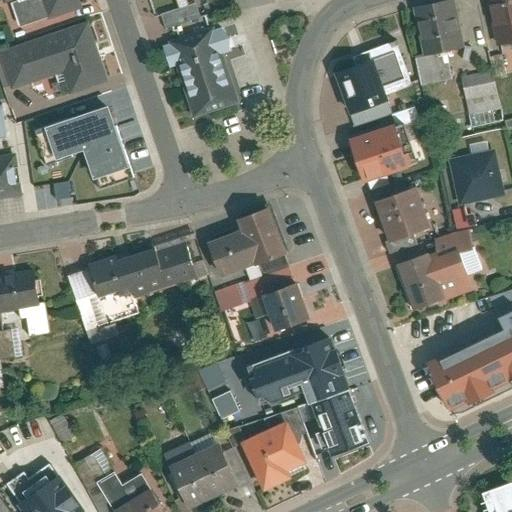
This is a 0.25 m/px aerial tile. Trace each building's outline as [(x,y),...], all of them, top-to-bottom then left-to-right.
[(81,0),(4,0),(6,5),(22,0),(45,0),(52,20),(84,9),(81,0)] [(456,0),(455,0),(415,9),(426,58),(468,48),(456,0)] [(511,0),(491,0),(503,48),(511,46),(511,0)] [(165,29),(201,17),(196,2),(160,14),(165,29)] [(179,67),(197,118),(241,103),(224,55),(241,49),(236,35),(231,20),(212,26),(208,15),(189,22),(172,27),(176,42),(164,46),(172,69),(179,67)] [(284,32),(285,30),(286,28),(285,26),(284,24),(283,23),(281,22),(279,22),(277,22),(275,23),(274,25),(273,27),(273,29),(274,31),(275,33),(277,34),(279,34),(281,34),(283,33),(284,32)] [(91,24),(2,53),(14,90),(66,72),(75,97),(111,85),(91,24)] [(375,64),(339,77),(352,117),(389,104),(375,64)] [(472,127),(485,123),(487,130),(505,126),(491,70),(460,78),(472,127)] [(111,107),(35,132),(47,166),(74,157),(73,153),(87,149),(100,190),(134,179),(111,107)] [(398,127),(352,142),(367,185),(412,169),(398,127)] [(498,150),(451,160),(461,207),(508,197),(498,150)] [(0,196),(21,193),(14,156),(0,158),(0,196)] [(420,191),(379,205),(395,250),(436,236),(420,191)] [(285,252),(267,208),(234,221),(240,235),(209,248),(220,277),(285,252)] [(456,228),(475,225),(473,208),(454,211),(456,228)] [(198,279),(187,245),(161,253),(159,246),(93,266),(111,324),(140,315),(135,299),(198,279)] [(428,256),(399,267),(415,312),(476,291),(462,251),(430,262),(428,256)] [(39,273),(0,278),(0,301),(2,315),(45,308),(39,273)] [(297,282),(265,293),(278,331),(310,320),(297,282)] [(511,311),(499,318),(505,329),(428,367),(449,408),(510,378),(511,381),(511,311)] [(263,405),(293,393),(294,395),(305,391),(310,404),(313,403),(343,391),(336,374),(344,371),(337,352),(335,353),(330,339),(294,352),(293,350),(249,366),(263,405)] [(332,456),(368,442),(349,389),(343,391),(313,403),(332,456)] [(221,419),(239,411),(230,390),(212,398),(221,419)] [(304,461),(284,421),(242,441),(265,489),(291,477),(288,469),(304,461)] [(237,484),(216,442),(195,453),(215,494),(237,484)] [(215,494),(195,453),(173,464),(193,505),(215,494)] [(85,511),(51,464),(12,492),(26,511),(85,511)] [(125,491),(112,471),(97,482),(116,511),(161,511),(140,481),(125,491)] [(511,511),(511,482),(480,494),(486,511),(511,511)]
